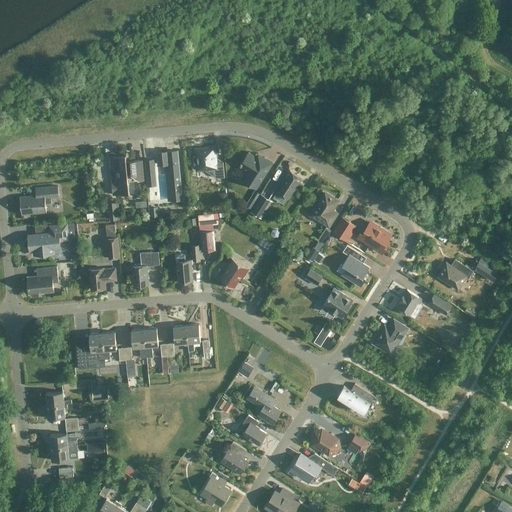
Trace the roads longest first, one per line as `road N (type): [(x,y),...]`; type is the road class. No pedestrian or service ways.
road 1 (residential): [(328,370),(404,252),(399,216),(245,127),(12,146),(0,165)]
road 2 (residential): [(328,370),(215,298),(11,313)]
road 3 (residential): [(11,313),(30,493),(48,511)]
road 4 (residential): [(240,511),(328,370)]
road 5 (residential): [(0,181),(11,313)]
